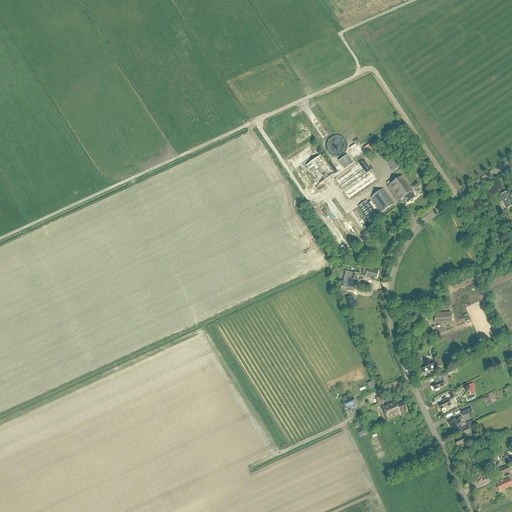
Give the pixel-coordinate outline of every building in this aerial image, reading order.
[(293,120),(296,126),(293,127),(292,125),(289,127),(291,131),(300,126),(297,122),(295,119),(293,120)] [(285,130),(277,136),(281,140),(288,133),(285,130)] [(355,146),(357,145),(360,151),(363,149),(357,139),(352,141),(355,146)] [(351,158),(360,152),(356,146),(347,152),(351,158)] [(373,152),(368,146),(364,149),(368,155),(373,152)] [(310,149),(295,158),(298,163),(313,154),(310,149)] [(337,162),(342,170),(351,164),(346,156),(337,162)] [(332,173),(324,162),(321,165),(317,161),(319,159),(317,157),(315,159),(316,161),(313,164),(311,161),(304,166),(318,185),(316,187),(317,188),(320,186),(318,183),(332,173)] [(344,173),(332,179),(339,191),(373,173),(367,173),(367,170),(366,170),(365,166),(363,166),(359,169),(356,169),(353,171),(352,171),(349,172),(344,173)] [(371,174),(341,192),(347,201),(376,182),(371,174)] [(410,188),(403,176),(388,187),(398,202),(404,198),(407,203),(415,198),(412,192),(413,191),(412,190),(414,188),(415,189),(420,185),(417,182),(410,188)] [(369,222),(394,204),(383,189),(371,198),(380,210),(376,213),(374,210),(376,209),(371,202),(369,203),(367,201),(358,207),(369,222)] [(507,209),(511,206),(511,200),(508,192),(500,195),(507,209)] [(315,208),(321,216),(326,213),(320,205),(315,208)] [(377,278),(378,271),(368,269),(366,277),(371,279),(372,277),(377,278)] [(452,321),(451,312),(434,314),(435,323),(452,321)] [(429,334),(433,343),(433,345),(441,342),(437,332),(429,334)] [(435,367),(432,360),(430,361),(429,359),(423,362),(424,364),(420,365),(424,372),(435,367)] [(453,373),(451,370),(447,372),(438,376),(441,382),(432,386),(434,391),(444,386),(444,385),(446,384),(444,378),(449,376),(449,375),(453,373)] [(457,406),(454,399),(456,398),(453,392),(449,394),(451,399),(448,400),(442,402),(442,403),(438,405),(440,410),(443,408),(448,410),(451,409),(452,406),(453,407),(457,406)] [(492,404),(489,396),(483,399),(485,402),(487,401),(489,405),(492,404)] [(341,402),(344,410),(356,404),(353,397),(341,402)] [(397,405),(395,401),(382,407),(388,421),(401,415),(401,413),(407,411),(403,403),(397,405)] [(461,411),(463,417),(472,413),(470,407),(461,411)] [(463,420),(461,417),(458,418),(448,422),(450,427),(452,427),(455,432),(461,429),(459,424),(460,423),(460,421),(463,420)] [(457,446),(467,442),(465,437),(455,442),(457,446)] [(500,477),(511,472),(510,470),(509,468),(508,466),(497,471),(500,477)] [(499,492),(511,486),(511,485),(509,478),(496,484),(499,492)]
